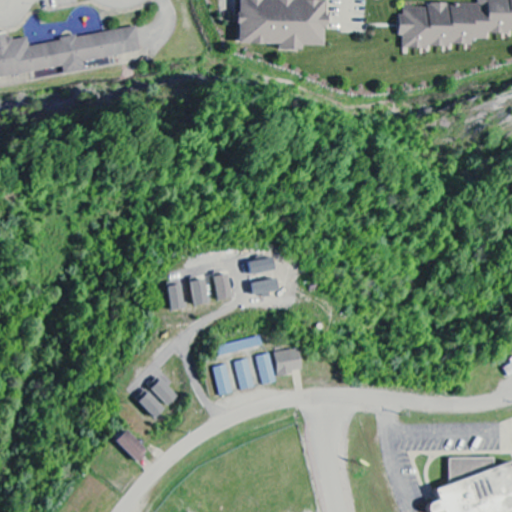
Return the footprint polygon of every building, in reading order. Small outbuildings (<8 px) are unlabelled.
[(238,0),(238,46),(281,46),(281,49),(325,49),(325,2),(294,2),(293,0),(275,0),(276,1),(238,0)] [(511,0),(478,0),(479,3),(399,11),(403,52),(474,45),(473,38),(511,34),(511,0)] [(141,54),(137,29),(29,47),(28,39),(16,41),(6,38),(5,35),(0,35),(0,79),(86,65),(90,63),(141,54)] [(214,277),(219,301),(232,298),(226,274),(214,277)] [(190,282),(196,306),(208,303),(203,279),(190,282)] [(171,311),(185,308),(180,284),(166,287),(171,311)] [(262,345),(259,337),(216,348),(219,357),(262,345)] [(275,352),(277,374),(301,372),(299,350),(275,352)] [(277,383),(269,354),(257,357),(264,386),(277,383)] [(235,363),(242,391),(255,388),(248,360),(235,363)] [(221,397),(234,394),(226,365),(213,369),(221,397)] [(169,406),(178,396),(160,380),(151,390),(169,406)] [(138,402),(156,419),(165,409),(147,393),(138,402)] [(147,452),(124,431),(114,441),(138,463),(147,452)] [(509,511),(511,511),(511,465),(511,462),(496,466),(493,458),(449,459),(450,484),(437,489),(437,502),(427,505),(429,511),(509,511)]
